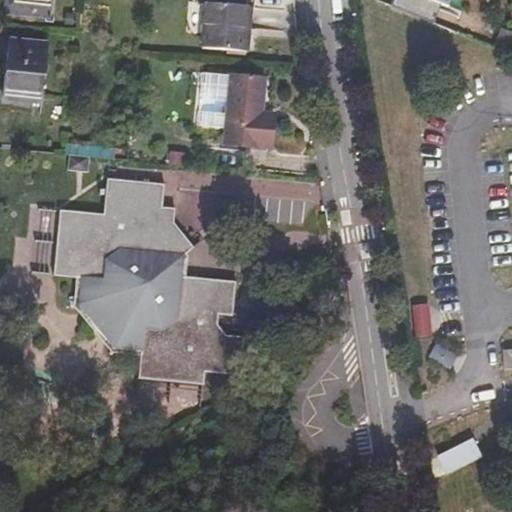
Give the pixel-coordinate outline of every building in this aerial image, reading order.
[(53,0),(14,0),(14,8),(53,11),(53,0)] [(408,0),(405,11),(447,28),(459,0),(408,0)] [(243,8),(206,4),(201,50),(246,53),(248,33),(242,32),(243,8)] [(481,41),(508,53),(511,33),(487,23),(481,41)] [(49,48),(11,43),(5,99),(43,103),(49,48)] [(263,80),(229,77),(222,144),(271,150),(274,116),(260,114),(263,80)] [(158,163),(159,151),(144,150),(143,162),(158,163)] [(174,179),(114,173),(111,207),(68,204),(62,270),(84,272),(82,299),(120,345),(146,348),(144,371),(210,377),(212,366),(247,369),(250,329),(232,327),(224,318),(225,307),(239,307),(243,273),(191,268),(204,243),(183,218),(185,203),(172,201),(174,179)] [(475,438),(438,453),(445,472),(482,457),(475,438)]
